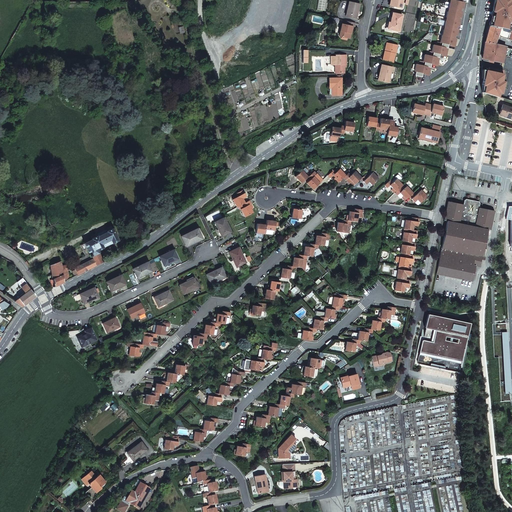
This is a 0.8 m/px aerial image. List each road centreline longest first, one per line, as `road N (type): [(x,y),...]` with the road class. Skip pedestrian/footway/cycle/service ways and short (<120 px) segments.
road 1 (tertiary): [(365,99),(307,126),(140,246),(42,299)]
road 2 (residential): [(337,200),(231,300),(211,302),(143,370),(121,381)]
road 3 (residential): [(203,456),(235,424),(238,408),(371,297),(418,306)]
road 4 (residential): [(418,306),(397,398),(343,413),(334,426),(333,485),(280,502)]
road 5 (residential): [(210,251),(90,314),(51,316),(42,299)]
road 6 (residential): [(90,511),(151,468),(203,456)]
